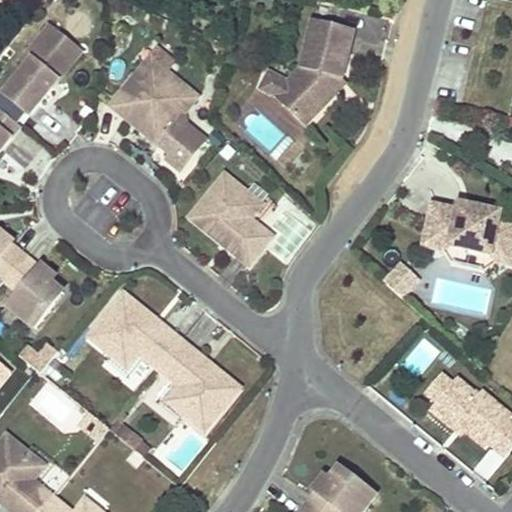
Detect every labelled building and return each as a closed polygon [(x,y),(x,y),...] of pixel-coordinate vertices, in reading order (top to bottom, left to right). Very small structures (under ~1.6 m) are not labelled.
[(55,74),(60,77),(82,49),(52,25),(46,33),(72,54),(55,74)] [(338,83),(343,85),(355,36),(314,26),(302,74),(289,88),(297,95),(283,110),(306,132),(334,96),(338,83)] [(6,93),(31,113),(60,77),(55,74),(72,54),(46,33),(35,46),(41,51),(35,58),(6,93)] [(35,58),(41,51),(35,46),(29,53),(35,58)] [(144,131),(139,138),(163,158),(159,163),(175,176),(199,147),(175,127),(193,105),(146,67),(108,113),(121,124),(126,117),(144,131)] [(334,96),(338,99),(347,89),(343,85),(338,83),(334,96)] [(275,102),(283,110),(297,95),(289,88),(275,102)] [(0,125),(12,136),(21,124),(0,106),(0,125)] [(121,124),(139,138),(144,131),(126,117),(121,124)] [(0,149),(12,136),(0,125),(0,149)] [(249,191),(228,174),(194,216),(224,240),(231,232),(238,237),(231,246),(252,263),(274,235),(252,218),(264,203),(249,191)] [(255,184),(249,191),(264,203),(270,196),(255,184)] [(511,266),(511,224),(503,222),(504,217),(475,210),(474,216),(462,213),(436,207),(427,247),(445,251),(454,249),(494,258),(502,264),(511,266)] [(474,216),(475,210),(463,207),(462,213),(474,216)] [(0,274),(8,281),(28,256),(14,244),(15,243),(1,231),(0,232),(0,274)] [(224,240),(231,246),(238,237),(231,232),(224,240)] [(37,326),(65,291),(54,282),(58,277),(43,266),(42,267),(28,256),(8,281),(21,292),(16,298),(28,308),(22,314),(37,326)] [(402,300),(420,281),(400,262),(382,282),(402,300)] [(162,368),(184,341),(163,324),(157,333),(150,327),(156,318),(127,294),(93,336),(129,365),(141,351),(162,368)] [(28,308),(16,298),(11,305),(22,314),(28,308)] [(156,318),(150,327),(157,333),(163,324),(156,318)] [(172,400),(208,429),(242,387),(212,363),(205,371),(198,366),(205,357),(184,341),(162,368),(184,385),(172,400)] [(39,352),(30,362),(38,368),(43,373),(61,350),(52,343),(43,355),(39,352)] [(31,346),(23,356),(30,362),(39,352),(31,346)] [(205,357),(198,366),(205,371),(212,363),(205,357)] [(431,394),(442,402),(456,385),(446,376),(431,394)] [(442,402),(433,413),(454,431),(458,427),(466,433),(488,451),(492,447),(508,460),(511,454),(511,415),(485,393),(481,397),(460,380),(456,385),(442,402)] [(51,382),(32,400),(62,431),(81,412),(51,382)] [(110,428),(92,412),(82,424),(101,439),(110,428)] [(137,432),(121,419),(112,429),(128,442),(137,432)] [(182,426),(159,457),(181,474),(205,443),(182,426)] [(458,427),(454,431),(463,438),(466,433),(458,427)] [(146,440),(137,432),(128,442),(138,450),(146,440)] [(16,511),(42,511),(54,497),(33,480),(44,466),(8,436),(0,446),(0,499),(4,503),(11,494),(18,500),(11,508),(16,511)] [(377,494),(342,467),(333,479),(328,475),(317,490),(318,491),(307,506),(315,511),(342,511),(344,511),(345,511),(353,511),(359,504),(366,509),(377,494)] [(11,494),(4,503),(11,508),(18,500),(11,494)] [(102,511),(87,500),(77,511),(72,511),(54,497),(42,511),(102,511)]
